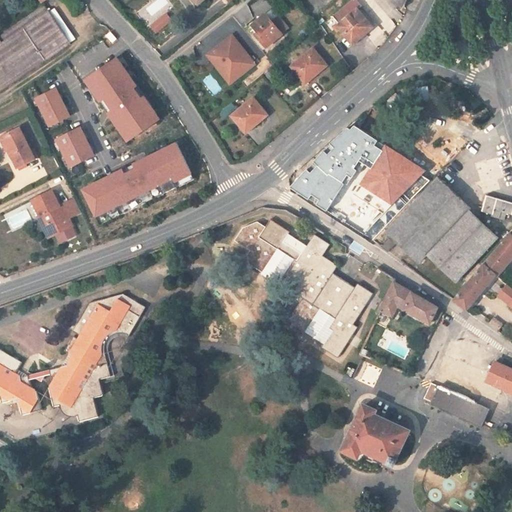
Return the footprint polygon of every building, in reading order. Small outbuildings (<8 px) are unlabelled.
[(337,27),(352,45),(372,27),(357,10),(362,7),(355,0),(348,0),(340,8),(342,10),(333,17),(339,25),(337,27)] [(395,0),(404,8),(403,0),(395,0)] [(0,90),(70,44),(45,6),(28,18),(28,19),(0,37),(0,90)] [(282,35),(265,15),(252,26),(258,32),(255,35),(266,48),(282,35)] [(455,41),(461,39),(457,27),(451,29),(455,41)] [(232,36),(207,55),(218,69),(226,63),(238,77),(254,64),(232,36)] [(313,49),(291,67),(305,83),(311,77),(312,78),(327,66),(313,49)] [(218,69),(230,84),(238,77),(226,63),(218,69)] [(162,159),(100,68),(57,98),(114,182),(118,180),(142,163),(144,167),(145,168),(146,168),(147,168),(148,168),(150,168),(150,167),(162,159)] [(254,99),(232,117),(245,133),(252,127),(253,128),(268,116),(254,99)] [(236,109),(231,103),(222,111),(227,117),(236,109)] [(36,160),(20,128),(3,137),(8,146),(7,146),(18,169),(36,160)] [(344,131),(336,138),(362,157),(368,149),(344,131)] [(324,151),(290,187),(327,211),(354,171),(353,170),(362,157),(336,138),(323,150),(324,151)] [(360,171),(366,175),(365,177),(375,183),(389,194),(404,173),(397,168),(400,165),(398,160),(394,157),(389,157),(386,160),(379,156),(373,164),(368,160),(360,171)] [(148,193),(137,176),(150,168),(148,168),(147,168),(146,168),(145,168),(144,167),(142,163),(118,180),(134,202),(148,193)] [(428,254),(457,282),(499,239),(469,210),(471,208),(439,177),(387,232),(420,263),(428,254)] [(62,205),(59,207),(52,191),(33,200),(45,225),(49,222),(55,235),(56,234),(59,241),(63,242),(74,237),(75,233),(72,226),(69,218),(81,212),(75,199),(63,205),(62,205)] [(106,231),(122,219),(106,195),(89,206),(106,231)] [(511,214),(511,202),(487,195),(482,211),(492,215),(492,216),(504,220),(506,213),(511,214)] [(373,225),(363,235),(373,241),(407,206),(398,198),(393,205),(392,204),(372,224),(373,225)] [(326,342),(322,348),(338,358),(358,327),(354,324),(374,294),(358,284),(356,288),(334,273),(338,266),(323,256),(331,244),(315,234),(302,254),(284,241),(291,231),(271,218),(267,226),(259,221),(244,227),(236,239),(251,249),(248,254),(250,263),(264,272),(279,249),(294,259),(284,274),(299,284),(294,292),(303,298),(290,319),(307,330),(321,310),(335,319),(328,330),(332,332),(326,342)] [(49,238),(55,235),(49,222),(45,225),(43,226),(49,238)] [(511,236),(509,234),(483,265),(484,265),(497,276),(511,257),(511,236)] [(264,272),(279,282),(284,274),(294,259),(279,249),(264,272)] [(484,265),(454,301),(467,310),(495,276),(496,277),(497,276),(484,265)] [(438,308),(395,282),(381,310),(393,316),(398,306),(430,323),(438,308)] [(125,337),(129,338),(146,307),(123,294),(88,302),(72,331),(83,337),(81,340),(73,336),(64,351),(72,355),(67,363),(68,365),(49,370),(51,374),(53,381),(51,384),(53,385),(52,386),(50,387),(55,406),(61,405),(61,408),(63,410),(65,413),(68,415),(71,416),(74,417),(79,416),(81,422),(100,416),(95,398),(104,395),(102,383),(101,379),(115,376),(108,350),(108,349),(108,346),(110,343),(111,340),(114,337),(119,336),(122,336),(125,337)] [(321,310),(307,330),(326,342),(332,332),(328,330),(335,319),(321,310)] [(492,319),(488,324),(498,331),(502,326),(492,319)] [(23,415),(43,409),(37,390),(35,391),(34,390),(35,388),(32,386),(29,375),(21,377),(21,376),(17,373),(23,362),(0,348),(0,393),(3,403),(19,399),(23,415)] [(489,408),(489,410),(490,410),(500,387),(511,392),(511,369),(495,362),(489,374),(445,355),(433,384),(431,383),(424,398),(432,402),(440,385),(489,408)] [(49,370),(29,375),(30,379),(36,378),(42,381),(45,376),(51,374),(49,370)] [(432,402),(431,404),(481,428),(489,410),(489,408),(440,385),(432,402)] [(364,405),(343,450),(358,457),(362,449),(380,457),(389,462),(389,463),(395,465),(397,460),(396,459),(409,431),(383,418),(374,414),(376,411),(364,405)]
